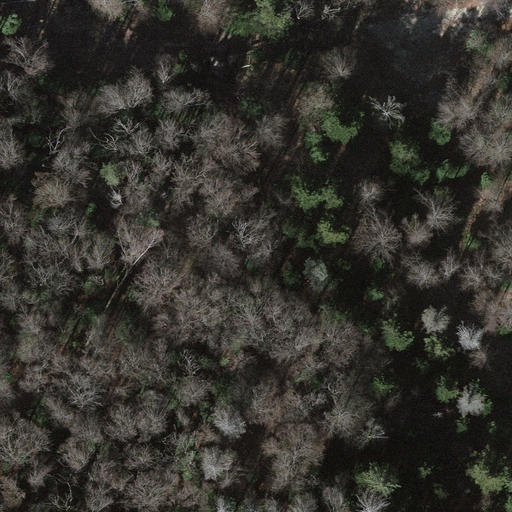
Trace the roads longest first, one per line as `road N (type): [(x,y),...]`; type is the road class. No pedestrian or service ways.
road 1 (track): [(0,41),(382,23)]
road 2 (track): [(511,10),(382,23)]
